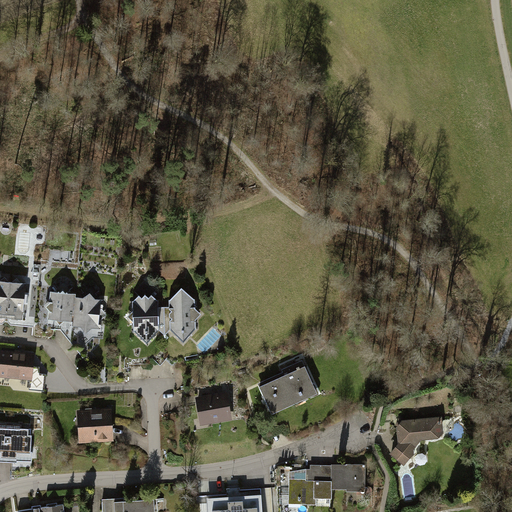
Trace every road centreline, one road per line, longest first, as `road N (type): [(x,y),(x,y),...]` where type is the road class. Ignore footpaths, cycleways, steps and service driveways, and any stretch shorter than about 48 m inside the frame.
road 1 (track): [(82,0),(94,38),(127,83),(227,141),(294,208),(384,238),(407,254),(477,361)]
road 2 (residential): [(0,339),(43,343),(84,392),(157,394),(155,474)]
road 3 (residential): [(351,433),(272,458),(155,474)]
road 4 (residential): [(155,474),(0,496)]
